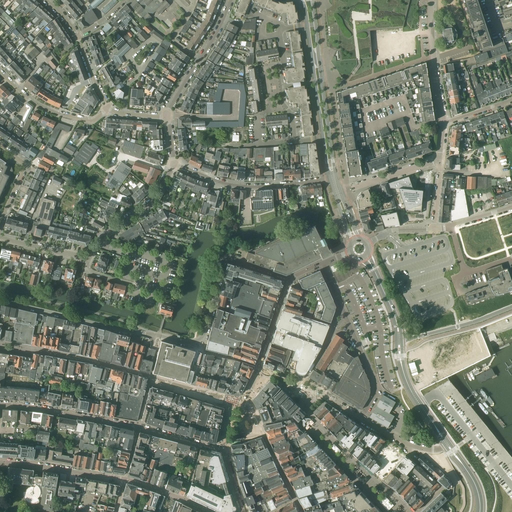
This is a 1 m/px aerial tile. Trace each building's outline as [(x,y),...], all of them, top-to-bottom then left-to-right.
[(29,0),(23,0),(22,1),(24,3),(20,7),(21,8),(29,0)] [(34,0),(29,0),(21,8),(25,12),(35,1),(34,0)] [(65,7),(68,11),(80,1),(79,0),(76,0),(74,3),(72,1),(67,6),(66,6),(65,7)] [(117,2),(115,0),(111,0),(101,10),(104,14),(117,2)] [(166,8),(170,5),(169,5),(164,0),(136,0),(130,6),(146,22),(148,20),(148,21),(151,18),(151,17),(150,16),(155,11),(159,15),(159,14),(159,15),(163,12),(162,11),(166,8)] [(298,23),(296,8),(295,8),(294,1),(286,2),(286,3),(284,4),(274,0),(239,0),(235,12),(236,12),(235,16),(241,18),(242,15),(244,16),(250,1),(258,4),(258,5),(280,14),(286,13),(288,24),(298,23)] [(329,0),(329,2),(332,6),(326,10),(329,48),(330,48),(336,50),(331,61),(339,73),(350,75),(351,73),(353,75),(353,76),(354,77),(371,69),(370,62),(373,62),(370,31),(403,28),(403,27),(412,29),(418,1),(418,0),(329,0)] [(462,0),(471,24),(470,24),(472,28),(471,29),(473,34),(473,33),(473,34),(474,37),(476,42),(478,47),(480,53),(474,56),(475,58),(476,63),(507,52),(508,52),(505,45),(503,38),(492,42),(490,37),(489,38),(487,33),(486,30),(476,0),(462,0)] [(21,16),(23,18),(29,11),(30,13),(33,10),(33,11),(39,4),(35,1),(25,12),(21,16)] [(80,1),(68,11),(71,15),(83,4),(80,1)] [(75,19),(82,12),(79,9),(83,5),(83,4),(71,15),(75,19)] [(208,9),(216,12),(218,7),(210,4),(208,9)] [(32,13),(31,14),(35,17),(37,15),(43,8),(40,5),(32,13)] [(81,16),(82,18),(77,21),(80,26),(96,16),(91,10),(93,8),(90,5),(88,6),(91,10),(81,16)] [(126,5),(122,8),(129,15),(131,14),(130,13),(131,12),(132,13),(132,12),(132,11),(126,5)] [(43,8),(37,15),(35,17),(35,16),(36,17),(33,21),(35,23),(47,11),(43,8)] [(128,21),(131,18),(129,15),(122,8),(119,11),(126,18),(128,21)] [(508,18),(508,17),(510,16),(508,8),(502,10),(505,19),(508,18)] [(206,14),(214,18),(216,12),(208,9),(206,14)] [(50,14),(47,11),(35,23),(34,24),(37,26),(39,24),(38,23),(42,19),(44,20),(50,14)] [(127,23),(129,22),(128,21),(126,18),(119,11),(116,15),(122,22),(125,25),(126,25),(127,26),(128,25),(127,23)] [(54,17),(50,14),(44,20),(38,27),(40,28),(43,26),(44,27),(48,24),(54,17)] [(204,19),(212,23),(214,18),(206,14),(204,19)] [(119,25),(122,28),(125,25),(122,22),(116,15),(112,18),(119,24),(119,25)] [(98,20),(96,16),(80,26),(82,30),(98,20)] [(49,24),(47,27),(50,29),(52,27),(59,22),(56,18),(49,23),(49,24)] [(112,18),(109,21),(115,27),(119,24),(112,18)] [(244,20),(241,30),(250,30),(255,30),(256,18),(244,20)] [(202,23),(209,28),(212,23),(204,19),(202,23)] [(50,32),(52,34),(54,31),(62,26),(59,22),(52,27),(53,29),(50,32)] [(112,27),(108,23),(102,29),(105,33),(112,27)] [(202,23),(198,28),(206,33),(209,28),(202,23)] [(226,29),(235,33),(238,27),(229,23),(226,29)] [(446,28),(443,29),(445,42),(446,46),(446,47),(449,46),(451,46),(453,44),(455,42),(457,40),(457,39),(457,36),(457,34),(457,32),(456,30),(455,28),(454,27),(452,26),(450,25),(448,24),(445,24),(446,24),(446,28)] [(148,33),(152,30),(152,29),(146,25),(142,28),(143,28),(148,33)] [(53,35),(54,37),(57,35),(64,30),(62,26),(54,31),(55,33),(53,35)] [(206,33),(198,28),(195,32),(203,37),(206,33)] [(59,39),(59,38),(67,34),(64,30),(57,35),(58,37),(55,39),(56,41),(57,40),(59,39)] [(231,38),(232,39),(235,40),(237,36),(234,34),(226,30),(223,35),(231,38)] [(290,39),(291,44),(294,67),(285,68),(285,70),(282,70),(284,82),(286,82),(287,83),(305,81),(304,74),(305,74),(299,30),(286,32),(287,36),(288,36),(288,39),(290,39)] [(142,31),(140,34),(145,40),(148,37),(142,31)] [(125,32),(122,35),(126,41),(130,38),(125,32)] [(195,32),(194,35),(192,37),(199,42),(203,37),(195,32)] [(56,41),(59,45),(60,45),(61,43),(69,38),(67,34),(59,38),(59,39),(57,40),(56,41)] [(230,43),(233,44),(235,40),(232,39),(231,38),(223,35),(221,39),(229,42),(230,43)] [(199,42),(192,37),(189,42),(196,47),(199,42)] [(61,44),(63,48),(65,47),(66,49),(73,45),(71,42),(72,42),(69,38),(61,43),(60,45),(61,44)] [(0,46),(0,52),(5,48),(3,46),(8,41),(7,40),(0,46)] [(186,47),(193,52),(196,47),(189,42),(186,47)] [(227,47),(219,42),(216,46),(225,51),(228,52),(231,48),(227,47)] [(9,44),(5,48),(0,52),(0,59),(6,53),(6,52),(5,53),(4,52),(8,48),(9,49),(12,46),(11,45),(9,44)] [(156,52),(163,57),(167,51),(159,46),(156,52)] [(214,50),(222,55),(227,58),(230,53),(228,52),(225,51),(216,46),(214,50)] [(14,49),(13,47),(10,50),(6,53),(0,59),(0,60),(2,63),(9,56),(8,57),(7,56),(14,49)] [(73,49),(70,53),(72,59),(79,57),(76,48),(73,49)] [(11,60),(10,59),(12,57),(17,52),(15,50),(11,55),(9,56),(2,63),(5,67),(12,61),(11,61),(12,60),(12,59),(11,60)] [(183,53),(179,50),(175,55),(186,63),(189,58),(183,53)] [(211,55),(221,61),(221,62),(224,58),(221,56),(213,51),(211,55)] [(58,64),(60,62),(52,52),(50,54),(50,55),(50,54),(58,64)] [(211,55),(208,59),(216,64),(219,65),(221,62),(221,61),(211,55)] [(79,57),(72,59),(74,64),(72,64),(72,63),(69,64),(69,67),(74,65),(81,62),(79,57)] [(97,67),(104,62),(102,58),(103,58),(103,57),(94,60),(97,67)] [(173,60),(174,60),(172,63),(181,69),(185,64),(175,58),(173,60)] [(53,59),(48,63),(53,69),(58,65),(53,59)] [(215,65),(207,60),(205,64),(212,69),(213,70),(217,71),(217,70),(214,68),(214,67),(215,65)] [(9,72),(16,65),(19,62),(18,61),(16,63),(15,64),(14,62),(13,61),(6,68),(9,72)] [(102,72),(103,74),(113,68),(118,65),(119,65),(117,61),(112,64),(110,62),(106,64),(107,65),(101,69),(101,70),(100,70),(102,72)] [(71,70),(71,72),(83,68),(81,62),(74,65),(76,69),(74,70),(74,69),(71,70)] [(181,69),(172,63),(170,66),(169,66),(168,68),(178,74),(181,69)] [(213,70),(212,69),(205,64),(202,68),(211,74),(214,75),(214,74),(212,72),(211,72),(212,69),(213,70),(217,71),(217,70),(217,71),(213,70)] [(418,66),(409,69),(412,76),(418,74),(417,72),(422,70),(421,65),(421,64),(418,65),(418,66)] [(9,72),(13,75),(21,68),(19,66),(18,67),(16,65),(9,72)] [(13,75),(16,79),(27,68),(25,65),(21,70),(20,69),(21,69),(21,68),(13,75)] [(240,71),(240,72),(244,73),(243,69),(231,65),(230,68),(240,71)] [(28,67),(27,68),(16,79),(20,82),(21,82),(22,83),(26,79),(25,78),(32,71),(28,67)] [(77,72),(78,76),(85,73),(83,68),(71,72),(72,74),(75,73),(75,72),(77,72)] [(105,78),(112,75),(111,72),(114,70),(113,68),(103,74),(104,75),(104,76),(105,78)] [(212,75),(214,75),(214,74),(214,75),(211,74),(202,68),(199,72),(208,78),(210,78),(210,77),(212,75)] [(409,69),(405,70),(409,82),(413,80),(412,76),(409,69)] [(405,70),(400,72),(404,84),(409,82),(405,70)] [(174,82),(177,76),(167,71),(166,73),(168,74),(166,77),(174,82)] [(455,72),(445,74),(446,79),(465,75),(464,74),(460,75),(460,73),(458,74),(457,71),(455,72)] [(105,78),(107,81),(108,83),(120,76),(122,75),(121,73),(118,75),(117,72),(112,75),(105,78)] [(208,78),(199,72),(196,77),(204,82),(207,82),(213,82),(213,78),(208,78)] [(400,72),(396,73),(400,85),(404,84),(400,72)] [(80,82),(88,79),(85,73),(78,76),(80,81),(78,81),(78,80),(75,81),(76,83),(80,82)] [(392,74),(391,75),(395,87),(400,85),(396,73),(395,73),(392,74)] [(120,76),(108,83),(109,84),(108,85),(110,87),(111,87),(114,85),(115,87),(121,83),(119,79),(124,77),(123,75),(122,75),(120,76)] [(391,75),(386,76),(390,88),(395,87),(391,75)] [(423,77),(420,78),(421,81),(423,81),(425,87),(425,88),(430,87),(430,84),(429,84),(428,75),(423,76),(423,77)] [(465,75),(446,79),(447,85),(457,83),(456,81),(461,80),(460,77),(465,76),(465,75)] [(475,75),(471,76),(473,81),(476,90),(475,91),(477,96),(481,105),(486,103),(483,96),(478,84),(477,80),(475,75)] [(386,76),(382,78),(386,90),(390,88),(386,76)] [(24,86),(27,88),(35,80),(31,77),(24,86)] [(162,77),(161,79),(165,82),(163,84),(170,89),(173,83),(162,77)] [(196,78),(193,82),(201,87),(202,87),(203,85),(202,85),(203,83),(196,78)] [(382,78),(377,79),(381,91),(386,90),(382,78)] [(377,79),(373,81),(377,93),(381,91),(377,79)] [(500,79),(497,80),(504,96),(508,94),(504,82),(502,83),(500,79)] [(31,91),(38,82),(35,80),(27,88),(31,91)] [(496,88),(495,88),(499,98),(504,96),(497,80),(495,81),(498,87),(496,88)] [(369,82),(368,82),(372,94),(377,93),(373,81),(369,82)] [(31,91),(35,94),(42,85),(38,82),(31,91)] [(201,87),(193,82),(190,86),(198,90),(200,88),(201,88),(201,87)] [(368,82),(364,84),(368,96),(372,94),(368,82)] [(491,82),(488,83),(495,100),(499,98),(495,88),(492,89),(492,88),(493,88),(491,82)] [(480,83),(478,84),(483,96),(486,103),(490,102),(486,92),(484,93),(481,85),(480,83)] [(485,89),(486,92),(490,102),(495,100),(488,83),(486,84),(487,88),(485,89)] [(41,89),(36,96),(42,99),(48,89),(46,87),(47,86),(44,84),(41,89)] [(148,84),(145,88),(149,91),(152,93),(154,89),(155,89),(155,88),(151,86),(148,84)] [(158,86),(156,89),(166,95),(167,94),(168,93),(168,92),(169,90),(159,84),(158,86)] [(364,84),(359,86),(363,97),(368,96),(364,84)] [(314,136),(313,128),(309,98),(308,92),(306,92),(305,85),(287,88),(287,89),(285,89),(287,101),(289,101),(289,102),(292,102),(293,108),(298,107),(298,109),(300,108),(303,130),(301,130),(301,133),(300,133),(301,137),(314,136)] [(78,96),(78,97),(94,108),(98,101),(97,101),(98,99),(90,86),(88,87),(81,98),(78,96)] [(188,91),(196,95),(196,96),(198,97),(200,92),(198,90),(190,86),(190,87),(188,91)] [(359,86),(354,87),(358,99),(363,97),(359,86)] [(345,90),(342,91),(343,97),(344,97),(356,92),(358,99),(354,87),(345,90)] [(4,104),(8,100),(6,97),(10,93),(6,89),(0,94),(0,97),(1,98),(3,100),(1,102),(4,104)] [(42,99),(47,102),(51,95),(53,92),(48,89),(42,99)] [(117,98),(122,99),(123,92),(119,89),(113,92),(116,96),(116,97),(117,98)] [(142,100),(143,90),(131,89),(130,99),(130,105),(141,106),(142,100)] [(461,89),(448,91),(449,97),(464,94),(464,93),(463,91),(462,91),(461,89)] [(151,95),(151,97),(150,105),(151,105),(151,106),(153,106),(153,105),(154,105),(154,106),(156,105),(158,106),(160,104),(162,102),(163,102),(162,101),(165,96),(156,91),(154,94),(156,95),(155,98),(154,97),(155,96),(154,95),(151,95)] [(196,95),(188,91),(186,96),(194,99),(196,96),(196,95)] [(53,105),(58,93),(56,92),(55,96),(56,96),(55,98),(51,95),(47,102),(48,103),(53,105)] [(59,98),(61,94),(58,93),(53,105),(59,108),(62,101),(58,99),(58,97),(59,98)] [(464,95),(450,98),(451,104),(459,102),(461,102),(460,99),(465,98),(464,95)] [(194,99),(186,96),(184,100),(193,105),(194,105),(196,101),(194,100),(194,99)] [(21,103),(14,97),(4,107),(9,112),(9,113),(10,114),(11,113),(21,103)] [(92,110),(94,108),(78,97),(75,101),(78,102),(71,112),(88,116),(90,113),(92,110)] [(193,105),(184,100),(182,105),(190,109),(191,106),(192,106),(193,105)] [(219,103),(220,102),(214,101),(214,103),(206,103),(206,115),(210,115),(210,109),(213,109),(217,109),(220,109),(220,103),(219,103)] [(190,110),(191,109),(190,109),(182,105),(180,110),(188,114),(190,110)] [(463,107),(452,110),(453,115),(462,112),(462,113),(466,112),(465,107),(464,107),(464,106),(463,106),(463,107)] [(30,119),(32,120),(33,120),(37,122),(40,115),(34,112),(30,119)] [(503,112),(499,113),(501,121),(504,121),(506,126),(508,126),(503,112)] [(494,115),(489,116),(492,125),(495,124),(497,130),(499,129),(494,115)] [(16,126),(20,121),(15,116),(11,121),(16,126)] [(489,116),(484,118),(489,130),(489,132),(492,131),(491,129),(493,129),(492,125),(489,116)] [(38,128),(39,125),(45,128),(47,125),(49,120),(43,117),(41,120),(40,119),(36,127),(38,128)] [(178,118),(178,127),(191,127),(205,126),(205,121),(191,121),(191,117),(178,118)] [(403,118),(396,121),(398,127),(405,124),(403,118)] [(484,118),(480,119),(482,127),(485,126),(486,131),(489,130),(484,118)] [(55,123),(49,120),(47,125),(53,128),(55,123)] [(395,121),(388,123),(390,130),(397,128),(395,121)] [(475,121),(470,123),(473,130),(475,130),(477,135),(479,134),(475,121)] [(156,123),(149,122),(148,131),(149,130),(156,130),(156,123)] [(6,132),(10,126),(8,125),(7,126),(5,130),(3,128),(0,132),(0,136),(2,138),(6,132)] [(453,128),(453,129),(452,129),(452,132),(461,133),(467,134),(464,125),(460,126),(460,125),(458,126),(459,127),(457,127),(453,128)] [(7,141),(11,134),(9,133),(12,129),(12,128),(10,126),(6,132),(2,138),(7,141)] [(147,133),(147,136),(150,136),(151,136),(151,135),(153,135),(161,134),(161,129),(160,126),(157,127),(157,129),(156,130),(149,130),(149,132),(153,132),(153,133),(150,133),(147,133)] [(184,128),(177,129),(177,135),(190,133),(195,132),(195,130),(205,130),(214,130),(214,127),(211,127),(208,127),(205,127),(205,126),(191,127),(191,130),(189,130),(185,131),(184,128)] [(388,127),(379,130),(380,133),(382,138),(391,135),(388,127)] [(83,135),(86,136),(88,131),(79,129),(78,130),(75,129),(74,135),(83,137),(83,135)] [(417,130),(410,132),(411,136),(415,134),(417,141),(420,140),(417,130)] [(19,133),(17,132),(16,132),(14,136),(12,135),(8,141),(12,144),(19,133)] [(452,132),(451,139),(466,141),(466,138),(460,138),(461,133),(452,132)] [(21,134),(19,133),(12,144),(15,147),(20,140),(18,139),(21,135),(21,134)] [(15,147),(20,149),(30,135),(27,133),(24,138),(22,141),(20,140),(15,147)] [(36,139),(30,135),(20,149),(24,152),(28,146),(26,144),(29,141),(30,139),(32,140),(31,142),(33,144),(36,139)] [(107,143),(115,145),(117,140),(109,137),(107,143)] [(144,147),(124,140),(121,148),(124,154),(140,159),(144,147)] [(427,143),(421,145),(424,154),(433,151),(429,140),(426,141),(427,143)] [(90,146),(85,143),(79,151),(90,159),(96,150),(98,147),(92,144),(90,146)] [(311,176),(319,175),(315,143),(308,144),(309,165),(311,176)] [(483,147),(484,152),(496,148),(495,143),(483,147)] [(65,152),(74,156),(77,148),(68,144),(65,152)] [(302,144),(300,144),(300,165),(302,165),(303,165),(304,177),(304,178),(310,177),(309,167),(308,156),(307,144),(302,144)] [(421,145),(413,147),(416,157),(424,154),(421,145)] [(273,147),(274,158),(274,162),(274,169),(274,170),(274,180),(278,180),(282,180),(283,180),(283,170),(282,170),(281,168),(281,165),(280,166),(280,165),(282,165),(282,161),(278,161),(278,155),(281,155),(281,146),(273,147)] [(359,152),(359,150),(358,146),(346,147),(346,151),(347,158),(348,162),(350,176),(362,174),(359,155),(360,155),(359,152)] [(464,150),(464,149),(460,148),(460,147),(459,147),(455,147),(451,146),(449,155),(459,154),(465,152),(465,150),(464,150)] [(34,157),(39,153),(34,147),(29,152),(34,157)] [(55,158),(58,159),(66,163),(68,158),(56,152),(50,149),(45,147),(43,150),(36,157),(52,165),(55,160),(54,159),(55,158)] [(265,148),(265,161),(265,162),(270,162),(270,166),(270,167),(271,168),(271,170),(274,170),(274,169),(274,162),(274,158),(273,147),(265,148)] [(408,149),(405,150),(408,159),(416,157),(413,147),(411,148),(411,147),(408,148),(408,149)] [(234,149),(233,154),(235,154),(234,158),(238,159),(239,155),(239,152),(242,148),(239,148),(234,149)] [(246,154),(246,158),(251,158),(251,160),(254,160),(255,148),(252,148),(247,148),(246,154)] [(265,161),(265,148),(255,148),(254,160),(254,161),(265,161)] [(400,152),(397,153),(399,158),(400,162),(408,159),(405,150),(404,148),(399,149),(400,152)] [(75,157),(86,164),(90,159),(79,151),(75,157)] [(213,154),(206,152),(201,169),(211,172),(215,159),(219,161),(220,159),(219,159),(221,153),(217,151),(214,157),(213,156),(213,154)] [(163,157),(148,152),(145,161),(160,166),(163,157)] [(387,152),(380,155),(381,156),(380,156),(384,167),(391,165),(390,161),(388,156),(388,155),(387,152)] [(188,163),(193,165),(199,154),(197,153),(195,156),(196,156),(196,157),(191,155),(188,163)] [(199,168),(202,160),(198,159),(199,157),(200,158),(201,155),(199,154),(193,165),(199,168)] [(380,156),(374,158),(378,170),(384,167),(380,156)] [(219,164),(217,174),(222,175),(227,157),(225,157),(225,159),(223,158),(222,165),(219,164)] [(374,158),(365,161),(367,167),(369,166),(371,172),(378,170),(374,158)] [(450,158),(447,158),(447,169),(460,170),(460,163),(459,163),(459,158),(453,158),(450,158)] [(0,197),(0,198),(2,195),(0,194),(2,191),(3,192),(5,189),(3,188),(5,185),(6,186),(7,183),(6,182),(7,179),(9,179),(13,171),(12,167),(5,163),(4,163),(1,162),(2,161),(0,159),(0,197)] [(38,167),(37,168),(41,170),(41,169),(47,172),(48,168),(52,170),(54,167),(51,166),(40,161),(38,167)] [(116,169),(117,170),(112,176),(122,183),(126,177),(127,177),(121,173),(126,165),(121,162),(116,169)] [(148,170),(149,171),(146,178),(144,177),(143,180),(145,181),(152,184),(153,180),(155,181),(159,171),(150,167),(150,168),(149,167),(149,166),(134,162),(131,168),(147,173),(148,170)] [(127,177),(131,169),(126,165),(121,173),(127,177)] [(231,170),(229,177),(236,178),(238,167),(234,166),(233,170),(231,170)] [(236,178),(236,179),(244,180),(245,170),(245,168),(238,167),(236,178)] [(37,168),(35,173),(47,179),(48,178),(43,176),(43,174),(44,172),(41,170),(37,168)] [(264,168),(254,169),(255,180),(264,180),(264,171),(264,170),(264,168)] [(254,171),(245,170),(244,180),(245,180),(253,180),(254,171)] [(183,174),(177,171),(171,182),(170,182),(166,189),(170,191),(173,184),(173,186),(177,187),(178,184),(183,174)] [(35,173),(33,177),(41,181),(46,183),(47,179),(35,173)] [(184,189),(185,186),(189,177),(183,174),(178,184),(179,182),(183,184),(182,185),(184,186),(183,189),(184,189)] [(444,174),(443,179),(452,180),(451,188),(456,189),(457,189),(465,189),(466,177),(444,174)] [(53,176),(51,182),(60,185),(62,180),(53,176)] [(106,186),(112,189),(113,187),(117,190),(122,183),(112,176),(108,183),(106,186)] [(189,177),(185,186),(184,189),(185,190),(186,187),(187,188),(188,187),(192,188),(196,180),(190,177),(189,177)] [(409,177),(388,184),(391,193),(401,194),(407,211),(421,213),(423,191),(413,190),(409,177)] [(468,177),(467,189),(484,189),(492,188),(492,186),(492,179),(492,178),(487,178),(487,177),(480,177),(468,177)] [(32,178),(30,183),(43,188),(45,183),(42,182),(40,185),(39,184),(40,181),(32,178)] [(443,179),(442,187),(451,188),(452,180),(443,179)] [(192,188),(191,191),(195,192),(198,193),(199,192),(202,182),(200,181),(196,180),(192,188)] [(202,182),(199,192),(200,192),(201,192),(202,192),(206,193),(209,184),(202,182)] [(390,198),(393,207),(395,206),(394,200),(392,195),(391,193),(388,184),(388,182),(381,184),(381,185),(380,187),(380,189),(383,189),(385,197),(389,196),(390,197),(390,198)] [(30,183),(28,187),(41,193),(43,189),(42,189),(43,188),(30,183)] [(150,190),(143,185),(141,183),(138,187),(139,188),(139,189),(146,195),(148,193),(147,192),(150,190)] [(144,198),(146,195),(139,189),(139,188),(138,187),(137,186),(133,189),(141,199),(143,197),(144,198)] [(359,199),(357,199),(359,211),(372,207),(375,206),(375,204),(374,204),(372,198),(374,197),(370,188),(361,192),(362,194),(361,194),(360,194),(360,195),(359,195),(359,196),(359,197),(359,198),(360,198),(359,199)] [(28,189),(26,194),(37,199),(39,196),(36,195),(36,196),(35,195),(36,193),(28,189)] [(133,189),(131,190),(134,193),(132,196),(136,203),(136,202),(137,203),(139,202),(139,201),(141,199),(133,189)] [(231,189),(230,198),(236,199),(236,203),(239,203),(240,199),(241,190),(231,189)] [(255,198),(250,198),(251,209),(273,208),(272,189),(255,190),(254,196),(255,196),(255,198)] [(442,193),(441,199),(451,200),(452,197),(455,197),(457,189),(456,189),(455,193),(452,192),(452,194),(442,193)] [(453,210),(450,211),(451,216),(452,221),(469,216),(465,195),(465,189),(457,189),(455,197),(454,201),(453,206),(454,206),(453,210)] [(214,214),(218,215),(219,209),(221,201),(223,193),(221,193),(220,192),(220,191),(217,191),(214,191),(210,190),(206,202),(203,201),(199,213),(214,217),(214,214)] [(111,197),(109,200),(109,201),(112,202),(119,205),(120,203),(122,204),(129,207),(129,206),(130,206),(132,205),(131,203),(130,203),(131,202),(126,200),(127,197),(122,195),(119,193),(116,199),(111,197)] [(26,194),(24,199),(32,202),(33,200),(34,200),(34,201),(36,202),(37,199),(26,194)] [(441,199),(440,204),(451,205),(451,201),(454,201),(455,197),(452,197),(451,200),(441,199)] [(33,225),(30,234),(33,235),(41,237),(41,235),(46,236),(49,226),(56,202),(43,198),(38,218),(41,218),(40,221),(37,221),(37,223),(33,222),(33,225)] [(24,199),(22,203),(30,207),(32,202),(24,199)] [(108,203),(101,200),(100,202),(115,209),(118,205),(119,205),(112,202),(109,201),(108,204),(107,204),(108,203)] [(440,204),(440,210),(449,211),(450,211),(451,205),(453,206),(454,201),(451,201),(451,205),(440,204)] [(106,206),(107,207),(105,210),(113,214),(115,209),(100,202),(99,205),(105,208),(106,206)] [(28,212),(32,214),(34,209),(32,208),(30,207),(22,203),(21,203),(19,208),(28,212)] [(301,206),(297,207),(297,204),(290,205),(291,208),(291,212),(295,212),(296,211),(296,210),(302,210),(301,206)] [(440,210),(439,216),(449,217),(449,216),(451,216),(450,211),(453,210),(454,206),(453,206),(451,205),(450,211),(449,211),(440,210)] [(372,207),(359,211),(361,216),(372,213),(374,213),(372,207)] [(99,214),(100,214),(109,218),(109,216),(112,217),(113,214),(105,210),(103,209),(101,212),(100,212),(99,214)] [(165,215),(162,210),(158,212),(163,222),(165,221),(165,220),(167,218),(170,216),(172,214),(169,212),(165,215)] [(158,212),(153,215),(159,225),(161,223),(160,222),(163,221),(163,222),(158,212)] [(397,212),(381,215),(386,227),(400,225),(400,224),(397,212)] [(372,213),(361,216),(362,222),(371,219),(370,216),(373,215),(372,213)] [(105,221),(107,222),(109,218),(100,214),(97,220),(104,223),(105,221)] [(159,225),(153,215),(149,217),(155,227),(157,226),(156,225),(158,224),(159,225)] [(149,217),(145,220),(150,230),(152,228),(152,227),(154,226),(155,227),(149,217)] [(3,228),(9,229),(12,218),(10,218),(10,219),(7,218),(3,228)] [(9,229),(15,231),(17,221),(14,220),(14,219),(12,218),(9,229)] [(97,228),(98,227),(100,228),(101,227),(101,228),(102,227),(103,226),(103,225),(102,224),(103,224),(94,219),(92,224),(95,225),(94,227),(97,228)] [(15,231),(20,232),(23,221),(20,220),(20,221),(17,221),(15,231)] [(146,232),(150,230),(145,220),(140,222),(146,232)] [(25,233),(28,223),(25,222),(25,221),(23,221),(20,232),(25,233)] [(377,224),(364,227),(365,233),(366,233),(367,232),(368,232),(369,232),(370,232),(371,231),(372,231),(374,230),(376,230),(377,232),(379,231),(384,230),(384,228),(384,227),(383,225),(382,222),(377,224)] [(49,226),(46,236),(51,237),(55,223),(53,223),(52,227),(49,226)] [(55,223),(51,237),(56,239),(60,225),(60,224),(55,223)] [(144,233),(145,233),(139,223),(135,226),(140,235),(141,237),(143,235),(142,233),(143,232),(144,233)] [(70,227),(66,241),(71,242),(74,230),(75,225),(70,224),(69,227),(70,227)] [(247,262),(286,275),(321,257),(322,259),(332,254),(329,249),(328,250),(326,244),(323,238),(322,238),(316,225),(311,228),(309,224),(306,226),(305,224),(252,251),(249,252),(247,252),(245,258),(248,259),(247,262)] [(60,225),(56,239),(61,240),(66,241),(70,227),(69,227),(64,226),(62,225),(61,225),(60,225)] [(140,235),(135,226),(130,228),(138,241),(140,239),(137,236),(139,235),(140,236),(140,235)] [(135,242),(138,241),(130,228),(126,231),(132,240),(135,242)] [(127,240),(128,241),(130,240),(131,241),(131,240),(132,241),(132,240),(126,231),(119,235),(122,239),(126,241),(127,240)] [(79,233),(76,243),(81,245),(84,234),(81,233),(81,234),(79,233)] [(84,234),(81,245),(86,246),(92,236),(84,234)] [(0,254),(0,258),(9,260),(11,251),(10,250),(10,249),(8,249),(7,250),(1,248),(0,254)] [(6,270),(10,271),(13,261),(18,262),(20,253),(11,251),(9,260),(6,270)] [(100,255),(98,262),(106,265),(108,260),(105,258),(106,257),(107,255),(101,253),(100,255)] [(16,274),(19,274),(21,266),(22,262),(26,263),(27,263),(29,256),(21,254),(19,261),(18,265),(16,274)] [(25,267),(27,267),(28,264),(31,265),(32,265),(34,257),(29,256),(27,263),(26,263),(25,267)] [(34,269),(37,270),(40,259),(34,257),(32,265),(31,265),(30,268),(30,269),(34,270),(34,269)] [(43,260),(41,270),(46,271),(45,274),(50,275),(49,279),(52,280),(53,276),(60,278),(62,268),(59,267),(59,266),(57,265),(56,266),(55,266),(55,267),(52,266),(53,262),(45,260),(43,260)] [(107,269),(108,267),(106,265),(98,262),(95,268),(103,272),(105,268),(107,269)] [(224,274),(223,277),(224,278),(229,279),(235,281),(237,275),(254,281),(254,280),(265,283),(264,285),(265,286),(269,287),(280,290),(280,291),(283,281),(280,280),(273,278),(239,267),(236,266),(235,266),(227,263),(227,265),(225,272),(224,274)] [(469,305),(511,290),(511,278),(511,279),(509,273),(505,274),(502,264),(485,270),(491,285),(465,294),(469,305)] [(72,281),(75,270),(71,269),(71,270),(66,268),(64,276),(62,275),(61,278),(63,279),(68,280),(67,283),(71,284),(72,281)] [(324,281),(319,270),(298,280),(302,288),(306,289),(318,293),(316,298),(319,299),(313,317),(330,323),(336,307),(325,282),(324,282),(324,281)] [(32,274),(29,284),(35,286),(37,276),(37,275),(32,274)] [(87,277),(85,284),(84,287),(91,288),(93,278),(87,277)] [(222,289),(220,294),(233,299),(231,305),(271,319),(276,302),(276,301),(262,296),(265,286),(264,285),(260,284),(253,282),(252,287),(240,283),(235,281),(229,279),(224,278),(223,283),(221,288),(222,289)] [(93,289),(99,290),(102,280),(95,279),(93,289)] [(104,290),(106,291),(107,289),(108,290),(107,293),(106,293),(105,297),(110,298),(111,294),(110,294),(113,284),(111,283),(111,282),(107,281),(106,284),(105,287),(104,290)] [(126,286),(120,285),(117,296),(119,297),(120,293),(124,294),(126,286)] [(265,286),(262,296),(276,301),(278,296),(268,292),(269,287),(265,286)] [(269,287),(268,292),(278,296),(280,290),(269,287)] [(291,287),(289,291),(301,295),(303,291),(292,287),(291,287)] [(308,297),(304,296),(301,295),(289,291),(289,292),(287,298),(306,305),(308,298),(308,297)] [(218,305),(230,309),(231,305),(233,299),(220,294),(218,305)] [(285,303),(307,311),(307,310),(310,311),(310,310),(311,307),(306,305),(287,298),(285,303)] [(308,318),(309,318),(311,318),(313,312),(310,311),(307,310),(307,311),(285,303),(283,310),(303,317),(308,318)] [(159,313),(165,314),(167,306),(162,304),(161,305),(160,308),(160,309),(159,313)] [(233,314),(251,320),(268,326),(271,319),(231,305),(230,309),(234,310),(233,314)] [(17,309),(6,306),(4,317),(3,321),(0,335),(0,339),(12,342),(17,309)] [(29,324),(22,323),(22,322),(24,310),(17,309),(12,342),(12,341),(25,344),(28,326),(29,324)] [(264,338),(266,332),(249,326),(251,320),(233,314),(217,309),(212,326),(228,332),(226,337),(238,341),(239,341),(243,342),(246,343),(260,348),(262,342),(264,338)] [(29,324),(32,312),(24,310),(22,322),(22,323),(29,324)] [(273,338),(271,343),(291,350),(293,351),(291,357),(290,357),(287,367),(294,370),(295,370),(295,371),(296,372),(296,373),(297,373),(298,374),(300,374),(301,375),(302,375),(303,375),(304,374),(305,373),(308,368),(320,348),(329,324),(311,318),(309,318),(308,318),(303,317),(283,310),(279,320),(276,327),(278,328),(277,331),(275,330),(273,338)] [(25,344),(31,345),(35,326),(35,325),(37,325),(39,314),(37,313),(32,312),(29,324),(28,326),(25,344)] [(41,324),(43,315),(39,314),(37,325),(35,325),(35,326),(31,345),(36,346),(39,334),(40,330),(41,324)] [(39,334),(36,346),(41,347),(42,341),(43,335),(44,330),(45,323),(47,316),(43,315),(42,319),(41,324),(40,327),(40,330),(39,334)] [(42,341),(41,347),(53,349),(56,332),(57,329),(58,330),(59,326),(54,325),(55,322),(55,318),(47,316),(45,323),(44,330),(43,335),(42,341)] [(55,322),(54,325),(59,326),(62,327),(64,320),(55,318),(55,322)] [(266,332),(268,326),(251,320),(249,326),(266,332)] [(75,323),(69,321),(67,328),(73,329),(74,329),(76,323),(75,323)] [(77,354),(81,355),(88,326),(76,323),(74,329),(73,329),(68,352),(77,354)] [(62,328),(62,327),(59,326),(58,330),(57,329),(53,349),(58,350),(62,329),(62,328)] [(81,355),(85,356),(93,327),(92,327),(91,327),(88,326),(81,355)] [(241,349),(241,348),(258,353),(260,348),(246,343),(243,342),(239,341),(238,341),(226,337),(228,332),(212,326),(208,340),(229,346),(230,347),(235,348),(236,346),(239,347),(238,348),(241,349)] [(90,357),(97,328),(93,327),(85,356),(86,356),(90,357)] [(62,329),(58,350),(68,352),(73,329),(67,328),(67,330),(62,329)] [(90,357),(96,359),(102,339),(105,330),(98,329),(98,328),(97,328),(90,357)] [(105,330),(102,339),(107,340),(108,340),(116,342),(118,334),(110,331),(105,330)] [(455,340),(445,343),(454,366),(485,354),(482,346),(475,336),(474,336),(472,333),(464,336),(463,334),(454,338),(455,340)] [(124,335),(118,334),(116,342),(115,345),(121,346),(124,335)] [(344,339),(335,334),(315,367),(313,370),(313,369),(308,377),(317,382),(342,343),(344,339)] [(127,348),(130,337),(124,335),(121,346),(127,348)] [(102,340),(96,359),(98,359),(104,361),(110,362),(111,363),(115,345),(116,342),(108,340),(108,342),(106,341),(102,340)] [(227,355),(229,346),(208,340),(206,349),(227,355)] [(131,341),(124,366),(133,368),(140,345),(136,343),(131,341)] [(158,375),(185,382),(190,365),(193,356),(194,356),(195,351),(172,344),(172,345),(170,345),(170,343),(161,341),(152,373),(158,375)] [(271,343),(264,361),(276,365),(277,363),(278,361),(282,363),(281,364),(285,365),(291,350),(271,343)] [(342,343),(317,382),(324,387),(331,392),(338,381),(348,365),(349,365),(353,358),(350,355),(351,354),(348,352),(349,350),(347,346),(342,343)] [(126,353),(127,348),(121,346),(115,345),(111,363),(123,366),(126,353)] [(133,368),(139,370),(146,347),(140,345),(133,368)] [(153,349),(146,347),(139,370),(150,373),(156,350),(153,349)] [(241,348),(241,349),(240,353),(256,358),(258,353),(241,348)] [(238,352),(239,350),(234,349),(232,356),(239,358),(254,363),(256,358),(240,353),(238,352)] [(291,357),(293,351),(291,350),(285,365),(281,364),(282,363),(278,361),(277,363),(286,367),(287,367),(290,357),(291,357)] [(200,352),(195,351),(194,356),(193,356),(190,365),(185,382),(190,383),(191,384),(196,365),(197,364),(200,352)] [(0,373),(1,374),(1,373),(4,373),(6,367),(7,367),(9,354),(0,352),(0,373)] [(29,377),(29,379),(34,380),(34,377),(39,354),(33,353),(32,358),(29,377)] [(17,355),(9,354),(7,367),(6,367),(4,373),(13,374),(17,355)] [(45,355),(39,354),(34,377),(34,380),(40,381),(41,374),(45,355)] [(214,356),(207,354),(205,361),(206,361),(205,367),(206,367),(204,373),(209,374),(211,369),(213,364),(212,364),(215,356),(214,356)] [(24,357),(17,355),(13,374),(20,375),(24,357)] [(52,357),(45,355),(41,374),(46,374),(46,375),(50,375),(51,373),(50,373),(51,365),(52,357)] [(222,357),(221,357),(215,356),(212,364),(213,364),(211,369),(215,370),(217,370),(220,364),(222,357)] [(342,375),(343,375),(332,392),(361,410),(368,397),(370,392),(369,387),(369,383),(357,356),(353,358),(349,365),(348,365),(342,375)] [(32,358),(24,357),(20,375),(29,377),(32,358)] [(60,358),(52,357),(51,365),(58,366),(58,365),(60,358)] [(58,367),(51,365),(50,373),(51,373),(53,374),(54,371),(64,373),(66,359),(61,358),(59,366),(58,365),(58,366),(58,367)] [(65,383),(73,385),(77,361),(69,360),(65,383)] [(74,385),(80,386),(81,382),(85,363),(77,361),(73,385),(74,385)] [(275,368),(276,365),(264,361),(263,365),(273,370),(275,368)] [(487,361),(474,371),(477,374),(490,365),(487,361)] [(277,363),(276,365),(275,368),(283,372),(286,367),(277,363)] [(80,386),(80,388),(88,389),(93,390),(94,388),(96,389),(97,383),(98,384),(102,367),(92,364),(90,374),(87,384),(84,383),(81,382),(80,386)] [(191,384),(195,385),(196,385),(201,366),(201,365),(197,364),(196,365),(191,384)] [(216,390),(216,391),(217,391),(222,374),(224,366),(220,364),(217,370),(214,380),(211,389),(216,390)] [(196,385),(206,388),(210,374),(209,374),(204,373),(206,367),(205,367),(201,366),(196,385)] [(222,374),(217,391),(223,392),(225,385),(227,378),(229,374),(231,371),(230,371),(230,368),(229,367),(224,366),(222,374)] [(248,368),(241,366),(239,372),(236,371),(232,379),(228,394),(232,395),(232,394),(239,396),(240,393),(241,394),(248,378),(249,378),(245,376),(248,368)] [(110,368),(102,367),(98,384),(97,383),(96,389),(95,393),(102,394),(103,391),(107,392),(108,392),(113,393),(113,392),(111,392),(113,383),(106,381),(110,368)] [(249,378),(253,369),(248,367),(248,368),(245,376),(249,378)] [(115,382),(117,383),(116,387),(120,387),(123,372),(111,369),(107,381),(115,382)] [(206,388),(211,389),(214,380),(217,370),(215,370),(211,369),(209,374),(210,374),(206,388)] [(232,369),(231,371),(227,378),(223,392),(228,394),(232,379),(236,371),(237,370),(232,369)] [(123,372),(120,387),(118,398),(126,400),(128,394),(133,395),(138,397),(139,393),(143,377),(133,374),(130,385),(128,394),(123,393),(128,373),(127,373),(123,372)] [(0,373),(0,398),(4,399),(7,400),(7,399),(14,400),(14,399),(24,401),(27,401),(35,402),(37,402),(39,391),(39,390),(30,389),(30,388),(17,387),(7,386),(7,387),(4,386),(5,373),(4,373),(1,373),(1,374),(0,373)] [(133,374),(128,373),(123,393),(128,394),(130,385),(133,374)] [(50,377),(49,383),(62,385),(63,379),(50,377)] [(146,378),(143,377),(139,393),(144,394),(145,390),(147,379),(146,378)] [(263,389),(266,392),(267,393),(268,393),(269,393),(273,396),(274,396),(281,388),(277,385),(276,385),(270,381),(263,389)] [(120,387),(116,387),(117,383),(115,382),(113,392),(113,393),(108,416),(114,417),(116,404),(118,398),(120,387)] [(39,391),(37,402),(38,402),(38,403),(45,404),(46,404),(48,392),(49,392),(49,387),(46,387),(45,392),(39,391)] [(147,400),(152,401),(156,388),(151,387),(150,387),(148,394),(147,400)] [(163,390),(156,388),(152,401),(147,400),(146,403),(151,404),(158,406),(159,406),(163,390)] [(274,398),(273,397),(274,396),(273,396),(269,393),(268,393),(267,393),(266,392),(263,389),(253,400),(258,409),(275,401),(274,398)] [(275,401),(258,409),(264,423),(294,417),(299,421),(301,419),(305,416),(307,414),(282,389),(274,398),(275,401)] [(46,404),(51,405),(53,406),(58,406),(59,401),(59,398),(60,394),(61,391),(56,390),(56,394),(49,392),(48,392),(46,404)] [(163,390),(159,406),(161,407),(162,403),(167,405),(169,405),(170,402),(173,393),(163,390)] [(101,397),(98,414),(103,415),(108,392),(107,392),(106,397),(105,397),(105,398),(103,397),(104,396),(102,395),(101,397)] [(108,392),(103,415),(108,416),(113,393),(108,392)] [(60,407),(71,409),(72,401),(73,398),(73,395),(74,393),(70,393),(70,394),(63,393),(62,399),(60,407)] [(77,399),(76,410),(89,412),(91,402),(91,399),(92,399),(87,398),(87,394),(84,393),(83,397),(78,396),(77,399)] [(173,393),(170,402),(169,405),(172,406),(171,410),(175,411),(180,395),(173,393)] [(126,400),(118,398),(116,404),(114,417),(128,419),(133,395),(128,394),(126,400)] [(138,397),(133,395),(128,419),(137,421),(143,398),(138,397)] [(188,397),(180,395),(175,411),(181,413),(183,413),(188,397)] [(394,416),(389,413),(396,402),(383,395),(370,417),(388,428),(394,416)] [(183,413),(183,415),(185,415),(184,419),(190,421),(191,416),(193,417),(198,400),(188,397),(183,413)] [(202,402),(198,400),(193,417),(191,416),(190,421),(196,423),(202,402)] [(196,423),(196,424),(203,426),(204,426),(205,426),(207,419),(210,411),(212,404),(207,403),(203,402),(202,402),(200,410),(197,419),(197,421),(196,423)] [(330,411),(331,411),(334,407),(327,403),(315,414),(321,420),(330,411)] [(212,404),(210,411),(215,412),(214,413),(222,415),(224,408),(212,404)] [(146,423),(151,424),(156,407),(151,406),(150,409),(149,414),(148,416),(146,423)] [(162,428),(163,428),(168,410),(164,409),(156,407),(151,424),(162,428)] [(337,410),(334,407),(331,411),(330,411),(321,420),(326,426),(330,422),(336,416),(340,412),(337,410)] [(17,410),(2,409),(2,421),(9,421),(16,422),(17,410)] [(168,410),(163,428),(168,430),(173,412),(168,410)] [(20,411),(19,422),(26,423),(26,426),(30,426),(30,424),(31,424),(31,422),(32,412),(20,411)] [(210,411),(207,419),(221,422),(222,415),(214,413),(215,412),(210,411)] [(33,412),(32,412),(31,422),(36,422),(36,421),(40,422),(42,413),(33,412)] [(173,412),(168,430),(174,431),(179,414),(173,412)] [(350,430),(356,423),(340,412),(336,416),(341,421),(340,422),(343,425),(346,428),(347,427),(350,430)] [(37,430),(37,431),(37,435),(36,440),(43,442),(45,430),(42,430),(43,425),(45,425),(47,414),(42,413),(40,422),(40,425),(38,425),(37,429),(38,429),(37,430)] [(51,423),(53,415),(47,414),(45,425),(43,425),(42,430),(45,430),(43,442),(48,442),(50,432),(50,427),(51,427),(51,423)] [(174,431),(175,431),(180,433),(184,419),(185,415),(179,414),(174,431)] [(306,418),(305,416),(301,419),(303,421),(303,422),(303,423),(303,424),(303,425),(304,426),(306,424),(305,424),(305,423),(305,422),(306,421),(306,420),(307,420),(308,420),(309,420),(310,421),(311,419),(310,418),(309,418),(308,418),(306,418)] [(330,422),(326,426),(331,431),(335,427),(340,422),(341,421),(336,416),(330,422)] [(59,418),(57,426),(59,427),(59,428),(66,429),(70,430),(70,431),(73,431),(74,431),(74,430),(76,420),(59,417),(59,418)] [(72,437),(74,438),(75,433),(82,434),(82,436),(81,436),(80,439),(83,440),(83,438),(87,421),(76,419),(76,420),(74,430),(74,431),(74,433),(72,437)] [(184,419),(180,433),(186,435),(190,421),(184,419)] [(219,429),(221,422),(207,419),(205,426),(219,429)] [(266,430),(280,427),(286,426),(296,423),(293,419),(265,425),(266,430)] [(90,422),(87,421),(83,438),(83,440),(80,439),(79,448),(97,452),(98,446),(94,445),(93,445),(88,444),(89,440),(90,440),(93,423),(90,422)] [(186,435),(192,437),(195,429),(196,424),(196,423),(190,421),(186,435)] [(335,427),(331,431),(334,435),(342,427),(343,425),(340,422),(335,427)] [(96,433),(98,423),(93,423),(90,440),(89,440),(88,444),(93,445),(94,445),(95,439),(96,433)] [(301,426),(299,427),(296,423),(286,426),(287,429),(289,431),(289,432),(287,433),(288,436),(293,435),(295,438),(304,433),(302,431),(304,429),(301,426)] [(363,431),(365,429),(356,423),(350,430),(348,432),(347,433),(346,434),(355,441),(359,436),(362,433),(363,431)] [(108,440),(115,442),(116,440),(116,438),(116,437),(118,428),(111,426),(109,436),(109,438),(108,440)] [(219,429),(205,426),(203,426),(201,431),(199,438),(208,441),(208,442),(211,442),(216,443),(219,429)] [(280,427),(266,430),(267,435),(269,439),(284,433),(289,431),(287,429),(282,430),(280,427)] [(342,427),(334,435),(337,438),(344,430),(347,433),(348,432),(346,429),(345,430),(342,427)] [(108,440),(106,447),(111,448),(117,450),(118,446),(120,437),(125,438),(123,448),(130,450),(133,438),(132,438),(133,431),(131,431),(120,428),(118,428),(116,437),(116,438),(116,440),(115,442),(108,440)] [(195,429),(192,437),(199,439),(199,438),(201,431),(195,429)] [(363,431),(359,436),(355,441),(359,444),(370,431),(365,429),(363,431)] [(340,441),(346,434),(347,433),(344,430),(337,438),(340,441)] [(269,439),(271,443),(286,437),(286,438),(288,437),(288,436),(287,433),(289,432),(289,431),(284,433),(269,439)] [(293,435),(288,436),(288,437),(290,440),(289,441),(290,442),(290,444),(294,443),(301,440),(305,438),(309,435),(308,434),(306,431),(304,433),(295,438),(293,435)] [(370,431),(359,444),(364,448),(375,434),(370,431)] [(147,454),(149,448),(144,447),(145,441),(147,434),(140,432),(138,437),(136,445),(135,450),(134,450),(134,451),(147,454)] [(149,448),(152,436),(147,434),(145,441),(144,447),(149,448)] [(345,446),(348,449),(355,441),(346,434),(340,441),(345,446)] [(375,434),(364,448),(368,451),(371,448),(380,437),(377,435),(375,434)] [(313,439),(310,436),(309,435),(305,438),(301,440),(302,442),(299,443),(300,446),(301,445),(309,442),(313,439)] [(152,436),(149,448),(147,454),(152,455),(151,457),(154,458),(160,438),(152,436)] [(263,437),(256,439),(249,441),(243,443),(244,443),(231,445),(232,452),(233,452),(233,455),(232,455),(233,458),(234,460),(233,460),(234,463),(235,463),(235,466),(236,468),(237,471),(236,471),(238,476),(246,474),(246,472),(253,468),(252,463),(259,460),(259,459),(263,458),(271,455),(268,447),(263,437)] [(286,437),(271,443),(273,448),(287,441),(289,441),(290,440),(288,437),(286,438),(286,437)] [(380,437),(371,448),(375,452),(386,441),(386,440),(380,437)] [(177,442),(160,438),(154,458),(158,459),(155,468),(160,470),(160,469),(161,469),(162,468),(163,468),(163,467),(164,467),(165,466),(165,465),(165,464),(165,463),(171,465),(173,456),(177,442)] [(309,442),(301,445),(303,449),(312,445),(315,442),(313,439),(309,442)] [(290,444),(275,451),(279,460),(297,452),(296,448),(293,449),(292,446),(295,445),(296,448),(300,446),(299,443),(302,442),(301,440),(294,443),(290,444)] [(21,448),(21,445),(20,445),(20,444),(18,444),(18,445),(17,445),(17,444),(5,443),(5,441),(3,441),(3,443),(0,442),(0,455),(17,457),(17,456),(20,456),(20,452),(19,451),(20,448),(21,448)] [(273,448),(275,452),(275,451),(290,444),(289,441),(287,441),(273,448)] [(352,453),(360,461),(368,451),(364,448),(359,444),(355,441),(348,449),(352,453)] [(375,452),(371,457),(374,459),(376,461),(375,462),(380,466),(374,473),(375,473),(379,477),(383,480),(396,467),(406,455),(397,447),(386,441),(375,452)] [(177,442),(171,465),(172,465),(173,466),(179,467),(180,463),(185,464),(190,446),(177,442)] [(318,444),(315,442),(312,445),(303,449),(303,451),(305,453),(307,452),(315,447),(318,445),(318,444)] [(20,457),(26,458),(28,446),(28,444),(27,444),(27,446),(21,445),(21,448),(20,448),(19,451),(20,452),(20,456),(20,457)] [(35,446),(28,445),(26,458),(33,459),(35,447),(35,446)] [(40,450),(41,450),(41,446),(35,445),(35,446),(35,447),(33,459),(39,460),(41,452),(39,452),(40,450)] [(72,465),(74,454),(72,454),(73,450),(69,449),(67,455),(61,454),(62,448),(56,446),(46,445),(46,447),(46,449),(46,451),(49,451),(48,461),(61,463),(72,465)] [(303,457),(304,459),(310,456),(318,452),(322,448),(318,445),(317,446),(315,447),(307,452),(308,454),(307,455),(307,454),(304,455),(304,456),(303,457)] [(197,448),(190,446),(185,464),(193,465),(195,457),(196,455),(196,454),(197,448)] [(110,453),(110,454),(116,456),(128,459),(129,453),(117,450),(111,448),(110,453)] [(336,463),(322,448),(318,452),(310,456),(300,461),(299,464),(302,471),(306,469),(309,476),(328,469),(331,467),(336,463)] [(371,448),(368,451),(360,461),(364,464),(371,457),(375,452),(371,448)] [(89,469),(92,453),(92,452),(83,451),(78,450),(75,449),(75,450),(74,454),(72,465),(89,469)] [(203,466),(202,467),(204,467),(208,468),(211,452),(199,449),(200,449),(198,459),(197,459),(197,460),(196,464),(203,466)] [(134,451),(133,457),(150,461),(151,457),(152,455),(147,454),(134,451)] [(285,458),(279,460),(281,464),(282,465),(299,456),(298,455),(300,453),(300,452),(299,451),(297,452),(294,453),(291,455),(285,458)] [(97,460),(96,459),(94,469),(99,471),(102,456),(102,453),(99,452),(97,460)] [(212,452),(211,452),(208,468),(211,469),(210,471),(208,482),(215,483),(218,483),(227,480),(219,453),(212,452)] [(107,461),(105,472),(106,472),(111,473),(113,462),(115,463),(114,465),(118,466),(126,467),(127,465),(126,465),(128,459),(116,456),(110,454),(108,454),(108,459),(107,461)] [(284,469),(300,461),(304,459),(303,457),(302,454),(299,456),(281,465),(284,469)] [(246,474),(238,476),(238,478),(240,482),(251,478),(250,476),(258,472),(256,468),(262,465),(274,460),(271,456),(272,455),(271,455),(263,458),(259,459),(259,460),(252,463),(253,468),(246,472),(246,474)] [(408,473),(416,464),(416,463),(406,455),(396,467),(400,470),(404,474),(405,473),(407,475),(408,473)] [(422,455),(417,461),(421,464),(422,465),(427,459),(426,458),(425,457),(422,455)] [(102,457),(99,471),(100,471),(105,472),(107,461),(108,459),(104,458),(103,458),(102,457)] [(131,462),(145,466),(149,467),(150,461),(133,457),(131,462)] [(150,461),(149,467),(145,481),(150,482),(155,468),(158,459),(154,458),(151,457),(150,461)] [(364,464),(365,465),(367,467),(374,459),(371,457),(364,464)] [(374,459),(367,467),(371,470),(374,473),(380,466),(375,462),(376,461),(374,459)] [(427,459),(422,465),(426,469),(427,469),(432,463),(431,463),(427,459)] [(274,461),(274,460),(262,465),(256,468),(258,472),(261,470),(261,471),(275,465),(274,461)] [(284,469),(285,471),(299,464),(300,461),(284,469)] [(131,462),(130,467),(140,470),(139,471),(143,472),(144,471),(144,469),(145,466),(131,462)] [(351,481),(351,480),(343,472),(340,468),(336,463),(331,467),(328,469),(309,476),(291,482),(293,485),(295,489),(317,483),(325,481),(328,489),(329,490),(347,484),(351,480),(351,481)] [(432,463),(427,469),(431,473),(431,474),(437,468),(436,467),(432,463)] [(203,466),(196,464),(192,481),(196,482),(195,483),(208,486),(208,482),(210,471),(203,470),(204,467),(202,467),(203,466)] [(299,464),(285,471),(288,477),(302,471),(299,464)] [(416,464),(408,473),(415,478),(423,469),(420,466),(419,467),(416,464)] [(124,475),(126,467),(118,466),(114,465),(112,473),(124,475)] [(279,473),(276,465),(275,465),(261,471),(261,470),(258,472),(250,476),(251,478),(253,483),(254,482),(265,477),(265,478),(279,473)] [(139,479),(145,481),(149,467),(145,466),(144,469),(144,471),(143,472),(143,473),(141,473),(141,474),(140,476),(139,479)] [(6,485),(7,485),(12,485),(13,483),(16,483),(20,483),(21,483),(31,485),(32,482),(32,475),(33,470),(8,467),(7,476),(7,477),(7,482),(6,485)] [(127,476),(129,476),(139,479),(140,476),(141,474),(139,473),(139,471),(140,470),(130,467),(127,476)] [(383,480),(383,481),(388,484),(400,470),(396,467),(383,480)] [(431,473),(431,474),(437,479),(444,474),(439,470),(437,467),(437,468),(431,474),(431,473)] [(160,470),(155,468),(150,482),(162,486),(167,473),(160,470)] [(302,471),(288,477),(291,482),(309,476),(306,469),(302,471)] [(431,477),(423,469),(415,478),(414,479),(417,482),(419,480),(423,484),(425,482),(431,487),(436,481),(431,477)] [(404,474),(400,470),(388,484),(391,487),(401,476),(402,476),(404,474)] [(39,496),(42,497),(40,509),(46,510),(52,511),(56,488),(58,474),(43,471),(42,476),(32,475),(32,482),(33,486),(32,486),(31,487),(30,487),(29,487),(28,488),(27,488),(27,489),(26,489),(26,490),(25,491),(25,492),(24,492),(24,494),(24,495),(24,497),(25,498),(26,499),(28,501),(29,502),(32,503),(33,503),(34,503),(36,503),(37,502),(39,501),(38,501),(39,500),(38,498),(38,497),(39,496)] [(274,486),(284,483),(279,473),(265,478),(265,477),(254,482),(255,485),(257,488),(254,490),(256,493),(257,493),(264,491),(270,488),(271,487),(274,486)] [(401,476),(391,487),(397,491),(408,479),(411,482),(412,482),(414,479),(415,478),(408,473),(407,475),(405,473),(404,474),(402,476),(401,476)] [(165,488),(178,493),(182,480),(183,479),(170,474),(165,488)] [(448,489),(449,489),(452,486),(452,485),(451,484),(451,483),(444,474),(437,479),(446,488),(447,488),(448,489)] [(75,483),(75,488),(77,488),(77,490),(78,490),(79,486),(85,487),(86,479),(76,477),(75,483)] [(251,478),(240,482),(240,483),(240,484),(240,485),(241,485),(244,494),(244,496),(249,495),(247,490),(250,489),(249,486),(250,485),(251,487),(255,485),(254,482),(253,483),(251,478)] [(99,493),(99,494),(101,494),(101,495),(106,496),(108,483),(88,479),(87,479),(86,479),(85,487),(85,490),(87,490),(89,491),(88,492),(91,492),(91,491),(99,493)] [(411,482),(408,479),(397,491),(400,494),(411,482)] [(411,482),(400,494),(400,495),(403,497),(417,482),(414,479),(412,482),(411,482)] [(184,487),(184,486),(183,486),(183,485),(183,484),(184,481),(182,480),(178,493),(183,495),(186,487),(187,485),(186,485),(184,487)] [(231,493),(227,480),(218,483),(215,483),(217,490),(221,491),(221,492),(224,494),(226,495),(227,495),(226,497),(232,495),(231,493)] [(419,480),(417,482),(403,497),(404,498),(407,501),(423,484),(419,480)] [(60,481),(58,494),(58,496),(59,497),(63,498),(64,497),(64,495),(74,497),(75,497),(77,497),(79,497),(80,494),(80,492),(78,491),(78,490),(77,490),(77,488),(75,488),(75,483),(60,481)] [(306,486),(295,489),(295,490),(298,498),(306,496),(313,493),(328,489),(325,481),(318,483),(317,483),(306,486)] [(436,481),(430,488),(434,492),(440,486),(436,481)] [(358,488),(354,482),(352,484),(349,485),(331,491),(331,492),(331,494),(332,498),(337,497),(342,495),(356,490),(358,488)] [(425,482),(423,484),(407,501),(410,504),(412,506),(418,500),(430,488),(431,487),(425,482)] [(119,486),(108,483),(106,496),(114,497),(115,495),(117,495),(119,486)] [(122,497),(122,499),(128,501),(129,499),(131,499),(130,500),(132,500),(134,501),(137,493),(135,492),(137,487),(127,484),(126,483),(125,487),(122,497)] [(218,511),(219,511),(230,511),(232,510),(233,510),(234,510),(234,509),(235,509),(235,508),(235,507),(232,495),(226,497),(217,492),(217,491),(208,486),(195,483),(195,484),(191,483),(186,497),(190,499),(190,498),(199,503),(211,509),(212,509),(218,511)] [(260,498),(286,488),(284,483),(274,486),(271,487),(270,488),(264,491),(257,493),(260,498)] [(149,490),(137,487),(135,492),(137,493),(139,493),(138,496),(146,498),(149,490)] [(272,498),(288,491),(286,488),(260,498),(261,500),(262,502),(267,500),(272,498)] [(344,502),(340,503),(341,506),(342,505),(344,511),(355,511),(359,511),(369,508),(375,506),(369,499),(366,496),(361,491),(361,490),(358,488),(356,490),(342,495),(343,498),(343,499),(344,502)] [(430,488),(418,500),(412,506),(416,511),(431,495),(434,492),(430,488)] [(158,511),(165,496),(163,495),(149,490),(146,498),(143,508),(152,511),(158,511)] [(304,508),(330,498),(332,498),(331,494),(328,495),(326,490),(316,493),(304,497),(299,498),(304,508)] [(288,491),(272,498),(274,502),(290,495),(288,492),(288,491)] [(431,511),(447,498),(446,498),(441,492),(419,511),(431,511)] [(249,495),(244,496),(245,498),(248,506),(261,500),(260,498),(257,493),(256,493),(256,494),(253,495),(249,496),(249,495)] [(274,502),(277,507),(291,500),(292,499),(290,495),(274,502)] [(319,502),(304,508),(304,509),(305,509),(305,510),(305,511),(306,511),(321,511),(325,511),(334,508),(341,506),(340,503),(344,502),(343,499),(343,498),(342,495),(337,497),(338,500),(321,506),(320,504),(319,502)] [(272,498),(267,500),(272,510),(277,507),(274,502),(272,498)] [(122,499),(120,506),(127,508),(129,509),(130,506),(133,507),(134,503),(134,501),(132,500),(130,500),(131,499),(129,499),(128,501),(122,499)] [(261,500),(248,506),(250,511),(261,511),(265,510),(266,511),(265,511),(267,511),(268,511),(264,506),(262,502),(261,500)] [(267,500),(262,502),(264,506),(268,511),(272,510),(267,500)] [(176,511),(180,502),(176,501),(175,501),(176,501),(171,511),(176,511)] [(189,511),(191,508),(181,503),(182,503),(180,502),(176,511),(189,511)] [(280,509),(281,511),(288,511),(296,508),(295,506),(294,504),(294,503),(293,502),(289,504),(288,505),(287,505),(284,507),(283,508),(282,508),(280,509)]
